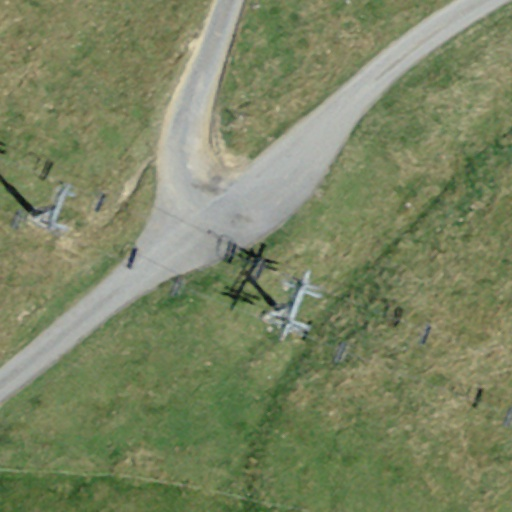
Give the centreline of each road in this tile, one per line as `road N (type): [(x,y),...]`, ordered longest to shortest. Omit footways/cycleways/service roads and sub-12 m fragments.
road 1 (unclassified): [(215,225),(429,38),(493,0)]
road 2 (unclassified): [(0,388),(215,225)]
road 3 (unclassified): [(215,225),(189,179),(190,154),(238,0)]
